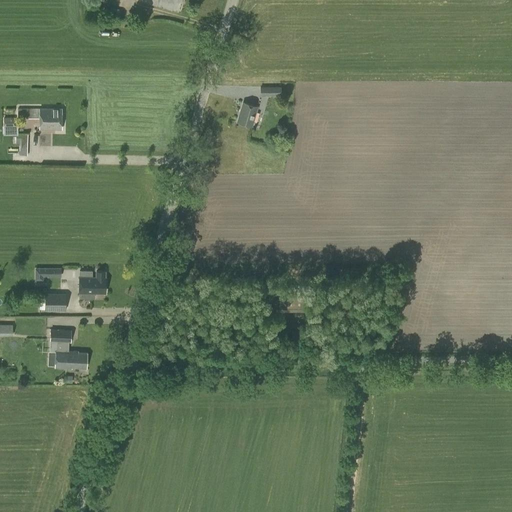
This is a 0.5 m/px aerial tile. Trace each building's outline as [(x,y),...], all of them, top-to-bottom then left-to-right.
[(260,96),(281,96),(281,86),(260,86),(260,96)] [(257,106),(243,102),(237,122),(251,126),(257,106)] [(61,109),(39,109),(39,108),(18,108),(18,118),(39,118),(39,128),(61,129),(61,109)] [(3,127),(14,127),(14,117),(3,117),(3,127)] [(16,133),(15,155),(27,155),(27,134),(16,133)] [(40,276),(61,277),(61,268),(48,268),(48,269),(40,268),(40,276)] [(96,277),(92,277),(92,270),(79,270),(79,277),(80,277),(79,292),(79,298),(94,298),(95,292),(104,292),(105,271),(96,271),(96,277)] [(65,311),(66,293),(44,293),(44,294),(40,294),(39,309),(44,309),(44,310),(65,311)] [(303,311),(304,294),(278,294),(279,312),(303,311)] [(0,334),(12,334),(12,325),(0,325),(0,334)] [(86,352),(68,352),(69,342),(70,342),(71,330),(50,328),(50,341),(56,342),(56,350),(55,350),(54,368),(71,368),(71,367),(86,367),(86,352)]
